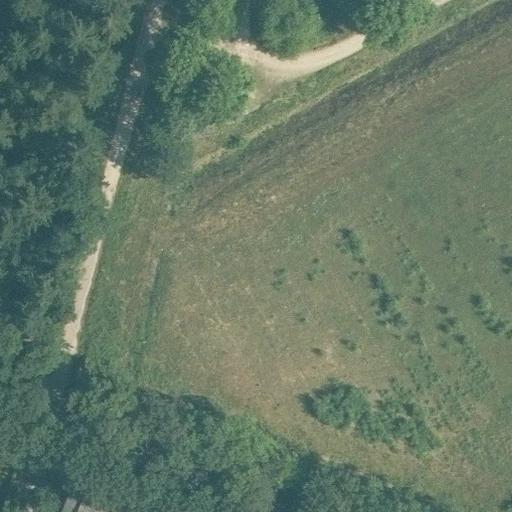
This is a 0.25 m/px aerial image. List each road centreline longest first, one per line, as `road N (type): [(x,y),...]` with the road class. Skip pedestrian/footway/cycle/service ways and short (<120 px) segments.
road 1 (track): [(52,421),(159,0)]
road 2 (unclassified): [(273,511),(0,397)]
